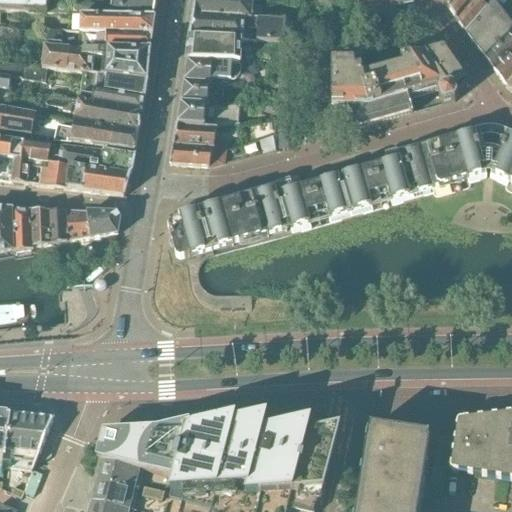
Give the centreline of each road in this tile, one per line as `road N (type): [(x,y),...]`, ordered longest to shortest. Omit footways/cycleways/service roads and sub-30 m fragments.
road 1 (tertiary): [(118,369),(167,387),(511,373)]
road 2 (tertiary): [(511,341),(166,355),(118,369)]
road 3 (residential): [(143,210),(496,107)]
road 4 (tertiary): [(143,210),(177,0)]
road 5 (tertiary): [(118,369),(143,210)]
road 6 (residential): [(0,196),(143,210)]
